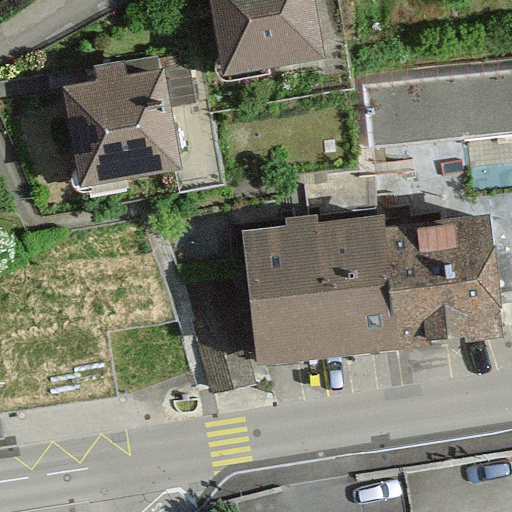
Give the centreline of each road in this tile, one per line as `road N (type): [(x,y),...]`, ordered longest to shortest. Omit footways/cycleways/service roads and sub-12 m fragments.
road 1 (residential): [(212,448),(511,399)]
road 2 (residential): [(0,481),(212,448)]
